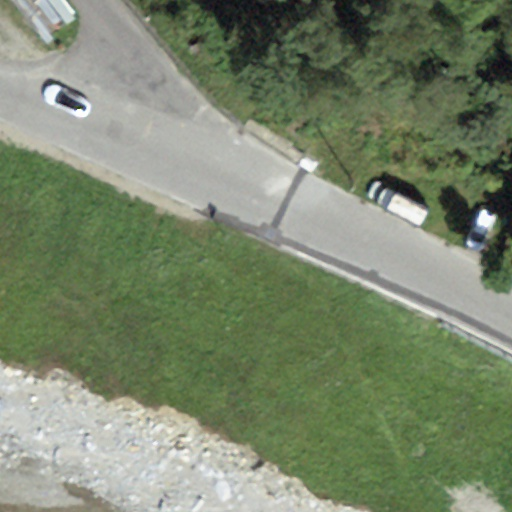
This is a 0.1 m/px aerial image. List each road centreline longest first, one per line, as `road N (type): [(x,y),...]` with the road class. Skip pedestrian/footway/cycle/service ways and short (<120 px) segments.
road 1 (unclassified): [(511,330),(114,150)]
road 2 (unclassified): [(114,150),(123,102),(117,57),(86,0)]
road 3 (unclassified): [(114,150),(0,98)]
